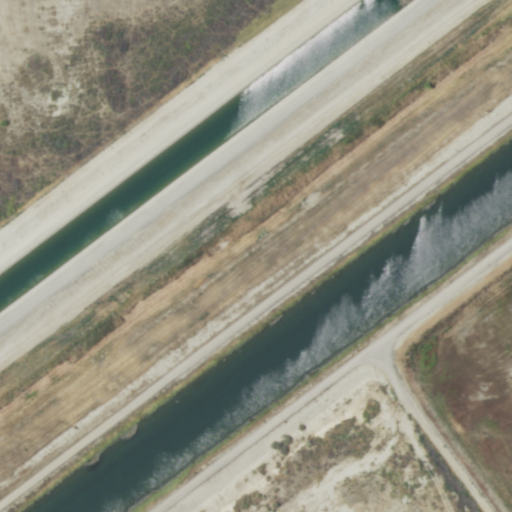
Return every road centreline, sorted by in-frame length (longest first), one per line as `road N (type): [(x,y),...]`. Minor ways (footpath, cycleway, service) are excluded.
road 1 (track): [(495,511),(368,337),(138,511)]
road 2 (track): [(368,337),(511,228)]
